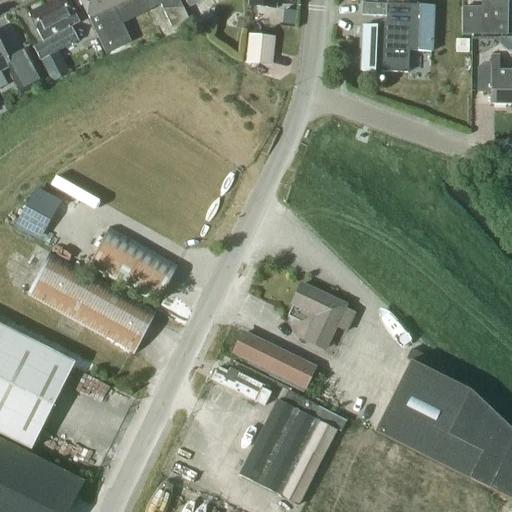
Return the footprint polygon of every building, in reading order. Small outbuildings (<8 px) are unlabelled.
[(58,52),(64,49),(79,42),(72,28),(79,24),(67,0),(57,0),(29,14),(43,42),(33,47),(40,62),(42,61),(52,82),(69,74),(58,52)] [(79,0),(106,54),(131,42),(123,24),(128,21),(131,29),(149,21),(145,12),(161,5),(172,29),(189,21),(178,0),(79,0)] [(251,0),(250,7),(274,10),(274,0),(251,0)] [(431,53),(433,7),(419,6),(417,4),(415,6),(402,5),(402,1),(415,2),(415,0),(377,0),(387,0),(387,5),(386,5),(386,16),(386,20),(377,27),(364,26),(362,72),(408,74),(409,52),(431,53)] [(463,34),(508,35),(508,0),(482,0),(483,8),(463,8),(463,34)] [(386,16),(386,5),(361,4),(361,16),(386,16)] [(296,8),(285,7),(284,22),(294,23),(296,8)] [(249,36),(246,64),(272,66),(275,38),(249,36)] [(499,38),(499,44),(506,51),(511,51),(511,38),(499,38)] [(0,72),(8,69),(10,72),(9,73),(21,95),(45,82),(27,48),(8,58),(0,43),(0,72)] [(490,102),(511,102),(511,69),(499,70),(499,53),(491,53),(490,102)] [(475,70),(475,95),(490,95),(490,70),(475,70)] [(110,228),(89,267),(157,305),(179,266),(110,228)] [(50,253),(50,254),(38,248),(34,255),(46,261),(28,297),(134,356),(156,314),(50,253)] [(323,350),(335,327),(347,332),(355,314),(344,309),(345,307),(301,285),(292,305),(318,317),(312,329),(310,329),(304,341),(323,350)] [(0,434),(31,450),(75,364),(0,326),(0,434)] [(316,368),(242,332),(231,354),(305,391),(316,368)] [(410,361),(374,434),(490,490),(511,501),(511,431),(469,391),(410,361)] [(228,372),(219,368),(217,372),(214,370),(210,379),(265,406),(272,393),(262,388),(263,386),(230,369),(228,372)] [(239,477),(255,485),(298,506),(335,430),(341,433),(346,421),(288,392),(282,404),(276,401),(239,477)] [(0,440),(0,511),(70,511),(85,484),(0,440)] [(495,511),(498,507),(444,480),(427,511),(495,511)]
